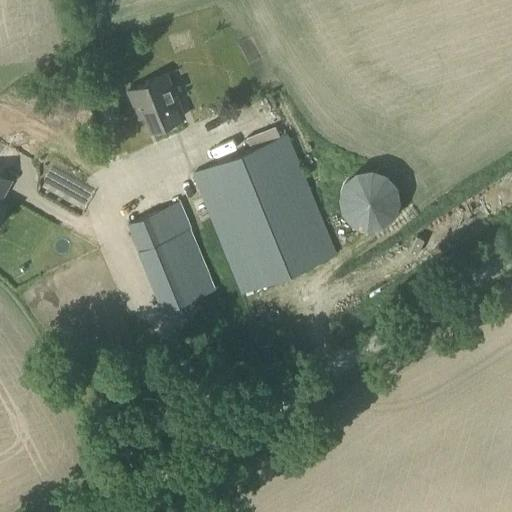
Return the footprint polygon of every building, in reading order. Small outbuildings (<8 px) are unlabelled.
[(185,117),(166,73),(125,90),(137,120),(142,117),(148,132),(185,117)] [(0,139),(17,149),(31,121),(0,105),(0,139)] [(240,294),(335,255),(287,133),(190,173),(240,294)] [(77,207),(91,179),(48,156),(41,168),(24,159),(15,176),(77,207)] [(368,225),(371,225),(373,225),(376,224),(378,224),(380,223),(382,222),(385,220),(386,219),(388,217),(390,215),(391,213),(393,211),(394,209),(395,207),(396,204),(396,202),(396,200),(397,197),(396,195),(396,192),(396,190),(395,187),(394,185),(393,183),(391,181),(390,179),(388,177),(386,175),(385,174),(382,173),(380,172),(378,171),(376,170),(373,169),(371,169),(368,169),(366,169),(363,169),(361,170),(359,171),(356,172),(354,173),(352,174),(350,175),(348,177),(347,179),(345,181),(344,183),(343,185),(342,187),(341,190),(341,192),(340,195),(340,197),(340,200),(341,202),(341,204),(342,207),(343,209),(344,211),(345,213),(347,215),(348,217),(350,219),(352,220),(354,222),(356,223),(359,224),(361,224),(363,225),(366,225),(368,225)] [(0,213),(5,205),(0,202),(0,193),(2,194),(9,180),(0,175),(0,213)] [(161,313),(216,289),(179,200),(126,224),(161,313)] [(62,276),(76,290),(89,278),(75,263),(62,276)]
